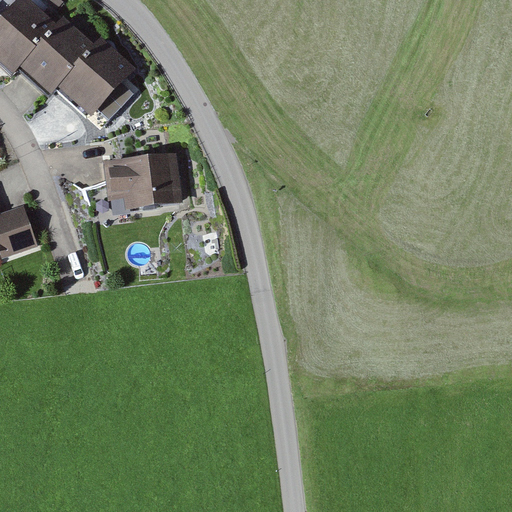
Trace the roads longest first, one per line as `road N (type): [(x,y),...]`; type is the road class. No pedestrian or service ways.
road 1 (tertiary): [(295,511),(265,310),(234,185),(170,59),(119,0)]
road 2 (track): [(202,119),(241,143),(386,269),(442,298),(511,289)]
road 3 (residential): [(74,281),(35,164),(0,107)]
